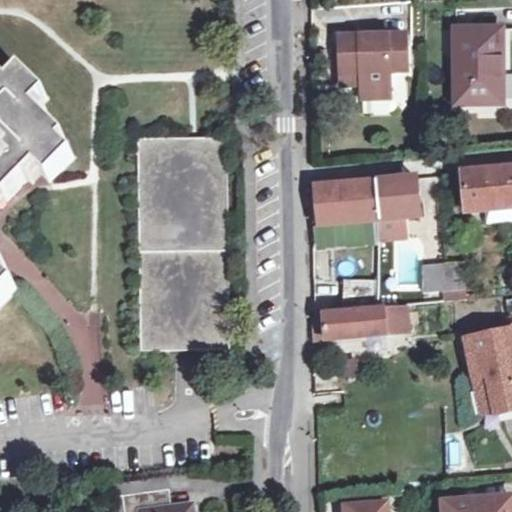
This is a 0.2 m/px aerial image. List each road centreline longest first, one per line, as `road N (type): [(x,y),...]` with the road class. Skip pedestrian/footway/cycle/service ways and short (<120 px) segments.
road 1 (residential): [(291,174),(288,511)]
road 2 (residential): [(291,174),(511,160)]
road 3 (residential): [(278,0),(291,174)]
